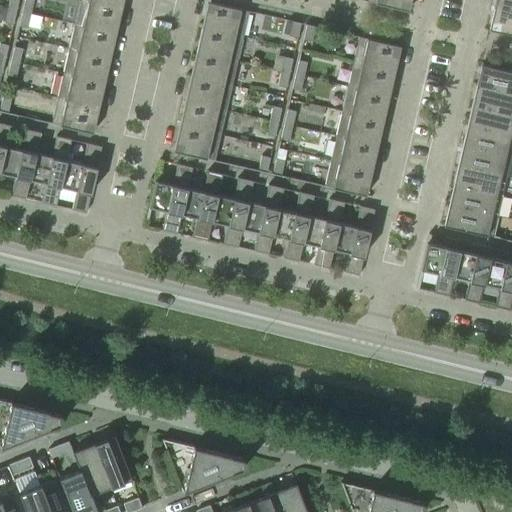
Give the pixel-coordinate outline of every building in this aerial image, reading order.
[(25,0),(22,13),(31,15),(34,0),(25,0)] [(80,0),(80,1),(119,10),(121,0),(80,0)] [(408,0),(368,0),(367,3),(406,12),(408,0)] [(511,0),(499,0),(497,11),(511,14),(511,0)] [(80,1),(75,25),(113,34),(119,10),(80,1)] [(211,4),(205,29),(244,38),(250,13),(211,4)] [(17,7),(9,5),(8,9),(6,21),(5,22),(13,24),(17,7)] [(0,7),(0,19),(6,21),(8,9),(0,7)] [(511,14),(497,11),(493,32),(511,36),(511,14)] [(31,15),(22,13),(20,26),(28,27),(31,15)] [(290,35),(298,37),(301,23),(293,21),(290,35)] [(304,39),(312,41),(316,26),(308,24),(304,39)] [(75,25),(69,50),(108,59),(113,34),(75,25)] [(205,29),(200,54),(238,63),(244,38),(205,29)] [(359,38),(353,63),(392,72),(398,47),(359,38)] [(0,43),(0,44),(0,57),(6,59),(9,45),(0,43)] [(15,46),(11,63),(20,64),(23,48),(15,46)] [(69,50),(63,75),(102,84),(108,59),(69,50)] [(200,54),(194,78),(233,87),(238,63),(200,54)] [(285,57),(281,73),(289,75),(293,58),(285,57)] [(299,60),(296,76),(304,78),(307,62),(299,60)] [(20,64),(11,63),(8,75),(17,77),(20,64)] [(353,63),(348,88),(386,97),(392,72),(353,63)] [(511,73),(484,67),(480,88),(511,95),(511,73)] [(289,75),(281,73),(278,85),(286,87),(289,75)] [(63,75),(57,99),(96,108),(102,84),(63,75)] [(304,78),(296,76),(293,88),(301,90),(304,78)] [(194,78),(188,103),(227,112),(233,87),(194,78)] [(348,88),(342,113),(381,122),(386,97),(348,88)] [(511,95),(480,88),(475,108),(511,116),(511,95)] [(0,109),(0,110),(8,112),(12,98),(3,96),(0,109)] [(96,108),(57,99),(52,124),(90,133),(91,133),(96,108)] [(188,103),(182,128),(221,137),(227,112),(188,103)] [(273,106),(270,122),(278,124),(282,107),(273,106)] [(511,116),(475,108),(471,127),(511,136),(511,116)] [(288,109),(284,125),(292,127),(296,111),(288,109)] [(342,113),(336,137),(375,146),(381,122),(342,113)] [(278,124),(270,122),(267,134),(276,136),(278,124)] [(0,167),(10,126),(0,123),(0,167)] [(284,125),(278,150),(286,152),(292,127),(284,125)] [(11,196),(25,200),(40,133),(26,130),(22,150),(6,146),(11,127),(10,126),(0,167),(0,173),(0,174),(15,177),(11,196)] [(511,136),(471,127),(466,147),(511,158),(511,136)] [(221,137),(182,128),(177,153),(215,162),(221,137)] [(41,203),(55,207),(71,140),(57,137),(52,157),(37,153),(41,134),(40,133),(25,200),(26,200),(30,181),(46,184),(41,203)] [(336,137),(330,162),(369,171),(375,146),(336,137)] [(71,140),(55,207),(56,207),(61,188),(76,191),(72,210),(87,214),(102,148),(87,144),(83,164),(67,161),(72,141),(71,140)] [(511,158),(466,147),(461,167),(508,178),(511,158)] [(286,152),(278,150),(272,173),(281,175),(285,160),(284,160),(286,152)] [(258,169),(266,172),(270,158),(262,155),(258,169)] [(162,231),(176,235),(191,168),(178,165),(173,185),(158,182),(162,162),(160,161),(145,227),(147,228),(151,209),(167,212),(162,231)] [(369,171),(330,162),(325,187),(363,196),(369,171)] [(461,167),(457,187),(503,198),(508,178),(461,167)] [(193,238),(206,242),(222,175),(208,172),(203,192),(188,189),(193,169),(191,168),(176,235),(177,235),(182,216),(197,219),(193,238)] [(223,245),(237,249),(252,182),(239,179),(234,199),(218,196),(223,176),(222,175),(206,242),(208,242),(212,223),(228,226),(223,245)] [(254,252),(267,256),(283,189),(269,186),(264,206),(249,203),(254,183),(252,182),(237,249),(238,249),(243,230),(258,233),(254,252)] [(457,187),(452,207),(498,218),(503,198),(457,187)] [(284,260),(298,263),(313,196),(299,193),(295,213),(279,210),(284,190),(283,189),(267,256),(269,256),(273,237),(288,240),(284,260)] [(314,267),(328,270),(343,203),(330,200),(325,220),(310,217),(314,197),(313,196),(298,263),(299,263),(303,244),(319,247),(314,267)] [(343,203),(328,270),(329,270),(334,251),(349,254),(345,274),(359,277),(375,211),(360,207),(356,227),(340,224),(345,204),(343,203)] [(498,218),(452,207),(447,228),(494,239),(498,218)] [(435,294),(448,297),(461,243),(447,240),(445,248),(430,244),(432,236),(429,236),(417,290),(419,291),(424,272),(439,275),(435,294)] [(465,301),(479,305),(491,250),(478,247),(476,255),(460,251),(462,243),(461,243),(448,297),(450,298),(454,279),(469,282),(465,301)] [(495,308),(509,312),(511,298),(511,254),(508,254),(506,262),(491,258),(493,250),(491,250),(479,305),(480,305),(484,286),(500,289),(495,308)] [(0,399),(0,447),(0,448),(60,424),(63,422),(64,418),(62,415),(59,413),(0,399)] [(115,435),(94,443),(111,488),(132,479),(115,435)] [(242,458),(194,446),(162,438),(183,492),(243,469),(246,466),(247,463),(245,459),(242,458)] [(59,457),(73,451),(74,451),(70,441),(55,447),(59,457)] [(73,451),(81,472),(82,471),(90,493),(91,493),(92,495),(111,488),(94,443),(74,451),(73,451)] [(8,465),(12,475),(34,467),(30,456),(8,465)] [(82,471),(81,472),(62,479),(61,477),(60,477),(73,511),(94,511),(96,511),(98,511),(92,495),(91,493),(90,493),(82,471)] [(276,492),(283,511),(308,511),(297,483),(295,484),(296,486),(277,494),(276,491),(276,492)] [(52,511),(50,505),(62,501),(56,485),(44,490),(41,484),(40,485),(41,487),(22,495),(21,492),(19,493),(26,511),(52,511)] [(373,489),(367,511),(422,511),(425,510),(426,506),(425,503),(421,501),(373,489)] [(256,499),(260,511),(283,511),(276,492),(275,492),(276,494),(257,502),(256,499)] [(124,503),(127,511),(131,511),(143,508),(139,497),(124,503)] [(235,507),(237,511),(260,511),(256,499),(255,500),(256,502),(237,509),(236,507),(235,507)] [(20,511),(16,501),(3,506),(1,500),(0,500),(0,502),(0,503),(0,511),(20,511)]
